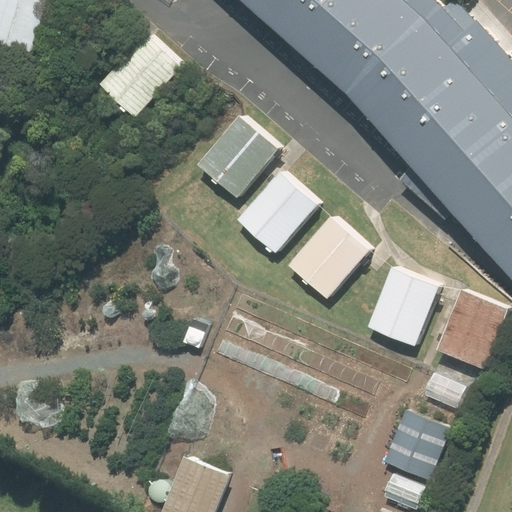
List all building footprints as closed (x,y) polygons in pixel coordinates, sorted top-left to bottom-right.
[(0,51),(36,60),(50,0),(1,0),(0,8),(0,51)] [(251,0),(361,97),(511,266),(511,49),(489,23),(485,26),(461,0),(450,7),(442,0),(251,0)] [(189,69),(153,35),(105,85),(141,120),(189,69)] [(251,199),(287,148),(247,120),(210,171),(251,199)] [(324,205),(287,172),(245,220),(282,253),(324,205)] [(378,253),(339,217),(294,266),(332,302),(378,253)] [(447,282),(399,262),(371,330),(419,350),(447,282)] [(511,318),(511,308),(468,289),(443,347),(491,368),(511,318)] [(215,323),(199,317),(188,343),(203,350),(215,323)] [(439,372),(428,395),(462,410),(472,386),(439,372)] [(432,477),(459,419),(418,400),(391,458),(432,477)] [(221,511),(237,477),(192,458),(168,511),(221,511)] [(431,487),(398,473),(388,498),(421,511),(431,487)]
